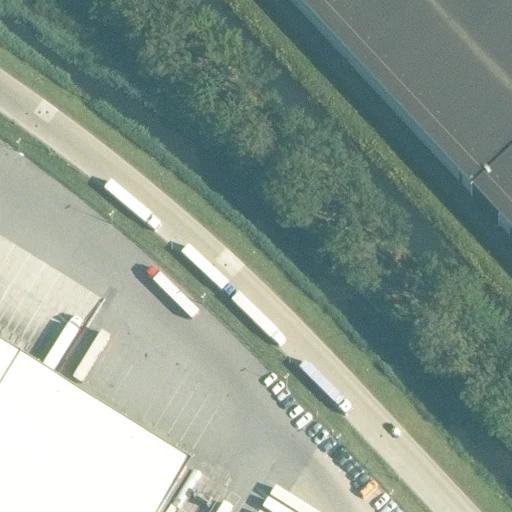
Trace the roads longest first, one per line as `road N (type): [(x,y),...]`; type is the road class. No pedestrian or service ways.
road 1 (unclassified): [(452,511),(189,229),(0,89)]
road 2 (unknown): [(187,325),(0,204)]
road 3 (unknown): [(219,511),(240,477),(251,425),(241,382),(187,325)]
